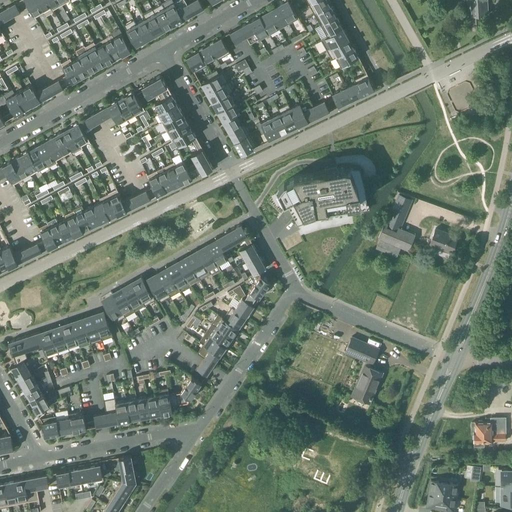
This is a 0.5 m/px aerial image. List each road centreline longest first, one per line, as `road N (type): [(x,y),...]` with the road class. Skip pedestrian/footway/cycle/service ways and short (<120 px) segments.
road 1 (residential): [(165,53),(296,290)]
road 2 (residential): [(0,144),(165,53)]
road 3 (residential): [(296,290),(192,440)]
road 4 (residential): [(296,290),(453,360)]
road 5 (tertiary): [(453,360),(511,200)]
road 6 (tertiary): [(396,511),(453,360)]
road 7 (residential): [(192,440),(171,434),(37,459)]
